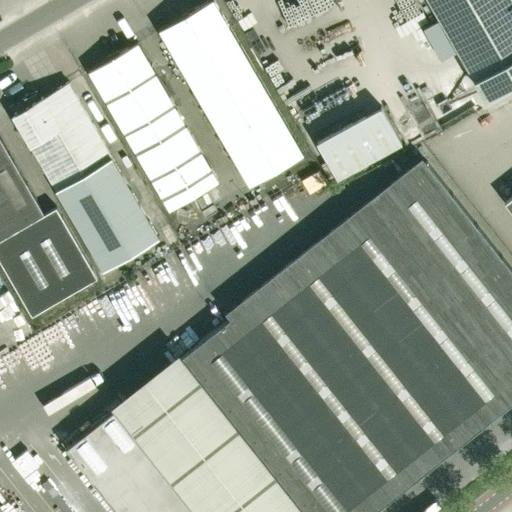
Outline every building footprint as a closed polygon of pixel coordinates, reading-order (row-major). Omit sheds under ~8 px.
[(304,151),(215,0),(206,0),(160,27),(251,183),(304,151)] [(511,0),(430,0),(441,18),(423,28),(441,59),(459,49),(487,96),(511,81),(511,0)] [(170,207),(219,179),(138,40),(89,68),(170,207)] [(57,188),(113,155),(69,80),(41,97),(37,90),(9,106),(57,188)] [(338,179),(402,145),(381,106),(317,140),(338,179)] [(0,257),(32,313),(98,275),(57,205),(45,212),(0,134),(0,257)] [(113,155),(57,188),(104,269),(160,236),(113,155)] [(227,309),(381,504),(511,400),(511,267),(423,155),(227,309)] [(192,204),(202,220),(225,206),(215,190),(192,204)] [(229,219),(247,251),(266,240),(249,208),(229,219)] [(119,511),(370,511),(381,504),(227,309),(226,310),(230,315),(66,445),(119,511)]
